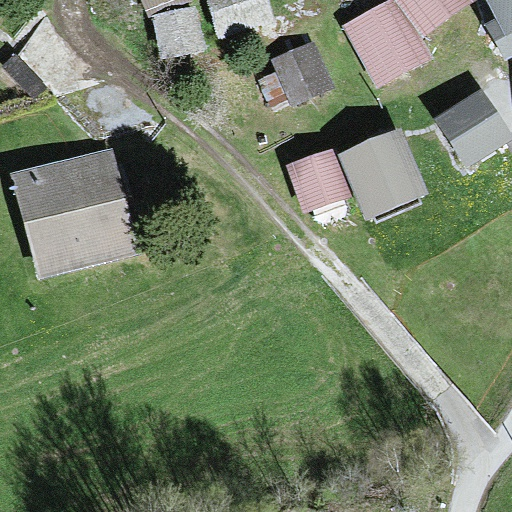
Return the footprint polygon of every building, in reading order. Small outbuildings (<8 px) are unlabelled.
[(175,0),(115,0),(122,21),(177,5),(175,0)] [(246,0),(185,0),(197,51),(256,37),(246,0)] [(441,0),(368,0),(409,56),(457,21),(441,0)] [(511,0),(485,0),(494,19),(486,22),(504,59),(511,55),(511,0)] [(377,18),(331,44),(365,105),(411,80),(377,18)] [(298,100),(336,82),(315,38),(277,56),(298,100)] [(467,105),(422,137),(456,186),(502,154),(467,105)] [(382,140),(321,166),(351,234),(411,209),(382,140)] [(104,164),(4,191),(31,291),(131,264),(104,164)]
